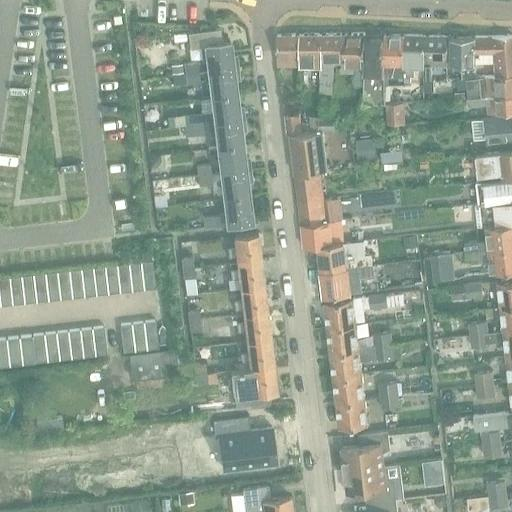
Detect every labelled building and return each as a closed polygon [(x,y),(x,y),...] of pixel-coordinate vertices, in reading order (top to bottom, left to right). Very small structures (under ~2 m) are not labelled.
[(225,12),(208,14),(209,29),(227,28),(225,12)] [(206,60),(231,57),(229,43),(221,44),(219,30),(188,34),(190,49),(205,47),(206,60)] [(185,34),(173,35),(174,42),(186,41),(185,34)] [(299,66),(299,64),(299,35),(276,35),(277,66),(299,66)] [(299,64),(321,64),(321,35),(299,35),(299,64)] [(346,72),(346,64),(346,35),(321,35),(321,64),(321,93),(333,93),(334,64),(341,64),(341,68),(340,68),(340,72),(346,72)] [(355,84),(363,84),(364,76),(365,35),(346,35),(346,64),(346,72),(356,72),(355,84)] [(384,77),(384,35),(365,35),(364,76),(363,84),(362,103),(386,104),(385,86),(385,85),(384,77)] [(404,76),(403,36),(384,35),(384,77),(403,77),(404,77),(404,76)] [(424,66),(424,36),(403,36),(404,76),(410,76),(410,74),(424,74),(424,66)] [(424,36),(424,66),(447,66),(447,37),(424,36)] [(494,76),(511,74),(511,36),(474,37),(474,57),(478,57),(478,54),(493,53),(494,76)] [(475,78),(474,57),(474,37),(450,37),(450,65),(461,65),(461,78),(475,78)] [(164,44),(150,48),(154,61),(168,57),(164,44)] [(210,87),(234,84),(231,57),(206,60),(210,87)] [(185,74),(199,72),(197,62),(183,64),(185,74)] [(181,64),(170,65),(171,73),(182,72),(181,64)] [(199,72),(185,74),(186,85),(200,83),(199,72)] [(480,98),(511,95),(511,74),(494,76),(484,76),(485,87),(480,87),(480,98)] [(432,82),(424,82),(424,91),(433,91),(433,82),(432,82)] [(213,114),(238,111),(234,84),(210,87),(213,114)] [(399,85),(385,86),(386,104),(400,103),(399,85)] [(511,95),(480,98),(467,99),(468,106),(487,105),(488,114),(511,112),(511,95)] [(387,125),(402,124),(401,103),(386,104),(387,125)] [(216,142),(241,139),(238,111),(213,114),(183,118),(185,137),(215,133),(216,142)] [(301,134),(299,115),(299,114),(284,115),(286,135),(289,135),(301,134)] [(319,132),(319,129),(335,129),(335,115),(299,115),(301,134),(319,132)] [(473,139),(485,138),(486,148),(511,146),(511,115),(472,119),(473,139)] [(294,175),(319,172),(327,171),(322,132),(319,132),(301,134),(289,135),(294,175)] [(376,159),(374,138),(356,139),(357,160),(376,159)] [(220,169),(244,166),(241,139),(216,142),(220,169)] [(401,149),(380,151),(381,163),(403,161),(401,149)] [(495,179),(511,177),(511,149),(476,154),(479,182),(495,180),(495,179)] [(159,155),(148,156),(149,167),(160,166),(159,155)] [(197,175),(211,174),(210,163),(196,165),(197,175)] [(223,196),(248,193),(244,166),(220,169),(223,196)] [(297,202),(323,199),(319,172),(294,175),(297,202)] [(211,174),(197,175),(198,186),(212,184),(211,174)] [(478,204),(511,200),(511,177),(495,179),(495,180),(479,182),(476,182),(478,204)] [(248,193),(223,196),(225,214),(202,217),(204,228),(251,222),(248,193)] [(300,224),(326,222),(324,199),(323,199),(297,202),(300,224)] [(477,227),(485,226),(511,223),(511,200),(478,204),(475,204),(477,227)] [(303,247),(316,246),(330,244),(328,222),(326,222),(300,224),(303,247)] [(465,251),(511,246),(511,223),(485,226),(486,229),(482,230),(483,239),(476,240),(477,242),(464,244),(465,251)] [(236,263),(260,260),(257,233),(233,236),(235,247),(227,248),(228,257),(235,256),(236,263)] [(413,234),(403,236),(404,246),(415,245),(413,234)] [(370,254),(345,258),(343,242),(330,244),(316,246),(319,271),(372,264),(370,254)] [(479,262),(490,260),(491,272),(511,269),(511,246),(465,251),(467,261),(479,259),(479,262)] [(425,258),(428,283),(442,281),(439,256),(425,258)] [(182,269),(193,268),(192,257),(180,258),(182,269)] [(240,289),(263,286),(260,260),(236,263),(237,269),(230,270),(231,279),(238,278),(240,289)] [(143,290),(155,288),(152,261),(140,262),(143,290)] [(131,291),(143,290),(140,262),(128,263),(131,291)] [(119,292),(131,291),(128,263),(116,265),(119,292)] [(348,279),(356,278),(373,276),(372,264),(319,271),(323,297),(350,293),(348,279)] [(107,294),(119,292),(116,265),(104,266),(107,294)] [(95,295),(107,294),(104,266),(92,267),(95,295)] [(83,296),(95,295),(92,267),(80,269),(83,296)] [(193,268),(182,269),(183,279),(195,277),(193,268)] [(71,298),(83,296),(80,269),(68,270),(71,298)] [(405,287),(423,285),(421,269),(403,271),(405,287)] [(59,299),(71,298),(68,270),(56,271),(59,299)] [(47,301),(59,299),(56,271),(44,273),(47,301)] [(35,302),(47,301),(44,273),(32,274),(35,302)] [(24,303),(35,302),(32,274),(20,275),(24,303)] [(12,305),(24,303),(20,275),(8,277),(9,281),(12,305)] [(0,305),(12,305),(9,281),(8,277),(0,277),(0,305)] [(364,295),(391,291),(389,278),(362,282),(364,295)] [(500,307),(511,305),(511,279),(497,281),(500,307)] [(482,283),(464,284),(466,297),(483,296),(482,283)] [(243,315),(267,312),(263,286),(240,289),(241,300),(234,301),(235,310),(242,309),(243,315)] [(386,292),(368,295),(369,296),(370,309),(383,307),(403,304),(401,292),(386,294),(386,292)] [(355,324),(352,298),(324,302),(327,327),(355,324)] [(503,331),(511,330),(511,305),(500,307),(503,331)] [(188,322),(200,320),(199,310),(187,311),(188,322)] [(246,342),(270,339),(267,312),(243,315),(244,322),(236,323),(237,332),(245,331),(246,342)] [(143,322),(146,349),(158,348),(155,320),(143,322)] [(188,322),(189,332),(201,330),(200,320),(188,322)] [(470,335),(487,333),(486,321),(469,323),(470,335)] [(131,323),(134,351),(146,349),(143,322),(131,323)] [(119,324),(122,352),(134,351),(131,323),(119,324)] [(391,345),(390,332),(373,334),(374,346),(358,348),(355,324),(327,327),(330,352),(391,345)] [(91,328),(94,355),(106,354),(103,326),(91,328)] [(79,329),(82,357),(94,355),(91,328),(79,329)] [(67,330),(70,358),(82,357),(79,329),(67,330)] [(55,332),(58,360),(70,358),(67,330),(55,332)] [(506,356),(511,355),(511,330),(503,331),(487,333),(470,335),(472,348),(489,346),(488,342),(504,341),(506,356)] [(43,333),(46,361),(58,360),(55,332),(43,333)] [(31,335),(35,362),(46,361),(43,333),(31,335)] [(18,336),(22,364),(35,362),(31,335),(18,336)] [(5,338),(9,365),(22,364),(18,336),(5,338)] [(0,366),(9,365),(5,338),(0,338),(0,366)] [(249,368),(273,365),(270,339),(246,342),(247,353),(240,354),(241,362),(249,361),(249,368)] [(401,357),(400,344),(391,345),(330,352),(333,377),(361,374),(360,362),(401,357)] [(132,380),(165,376),(162,350),(129,354),(132,380)] [(181,351),(169,353),(171,365),(183,363),(181,351)] [(194,375),(206,373),(205,362),(193,364),(194,375)] [(273,365),(249,368),(230,370),(233,397),(244,396),(245,408),(269,405),(267,393),(276,392),(273,365)] [(476,386),(493,384),(492,371),(475,373),(476,386)] [(194,375),(196,384),(207,383),(206,373),(194,375)] [(336,402),(364,398),(361,374),(333,377),(336,402)] [(379,396),(397,394),(396,383),(378,385),(379,396)] [(493,384),(476,386),(478,398),(495,396),(493,384)] [(447,391),(450,403),(468,398),(465,386),(447,391)] [(397,394),(379,396),(381,409),(398,407),(397,394)] [(364,398),(336,402),(339,427),(367,424),(364,398)] [(394,417),(396,430),(418,427),(435,425),(433,413),(394,417)] [(511,416),(508,417),(508,413),(473,417),(474,427),(511,422),(511,416)] [(60,414),(35,419),(37,431),(62,427),(60,414)] [(248,415),(212,419),(214,437),(219,436),(223,469),(275,462),(271,427),(249,430),(248,415)] [(343,471),(383,466),(381,453),(389,450),(387,431),(361,434),(362,446),(340,448),(343,471)] [(483,446),(500,443),(498,431),(481,433),(483,446)] [(500,443),(483,446),(484,458),(501,456),(500,443)] [(425,461),(427,478),(440,476),(440,481),(444,481),(442,460),(425,461)] [(369,503),(395,499),(393,481),(384,479),(383,466),(343,471),(346,494),(367,491),(369,503)] [(156,489),(178,487),(176,473),(155,475),(156,489)] [(489,495),(505,493),(504,481),(487,483),(489,495)] [(290,511),(289,496),(268,499),(267,486),(242,489),(242,494),(234,495),(231,499),(232,511),(290,511)] [(192,492),(177,494),(179,505),(194,503),(192,492)] [(505,493),(489,495),(490,508),(507,506),(505,493)] [(444,494),(433,496),(434,502),(438,506),(445,505),(444,494)] [(396,511),(395,499),(369,503),(369,511),(396,511)]
